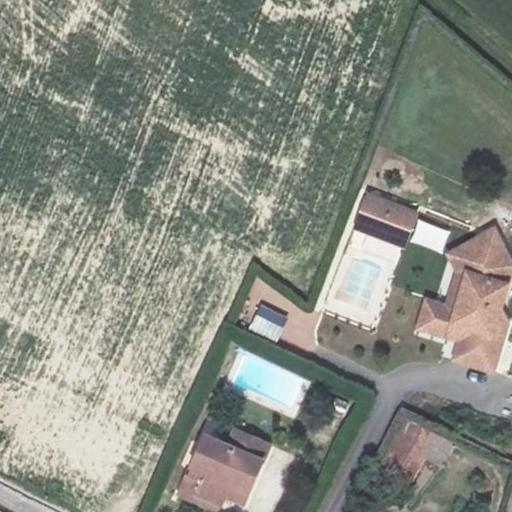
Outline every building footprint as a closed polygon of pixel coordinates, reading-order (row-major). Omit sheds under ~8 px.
[(420,215),(369,193),(355,226),(407,247),(420,215)] [(445,350),(484,362),(499,313),(492,299),(505,257),(486,221),(474,227),(471,237),(450,248),(459,264),(448,301),(441,299),(427,294),(419,321),(436,327),(442,324),(453,327),(445,350)] [(471,237),(474,227),(440,246),(451,265),(441,299),(448,301),(459,264),(450,248),(471,237)] [(251,330),(279,341),(289,316),(261,305),(251,330)] [(443,466),(454,439),(407,421),(397,447),(443,466)] [(248,507),(272,446),(234,431),(226,452),(205,443),(185,492),(222,507),(225,498),(248,507)]
